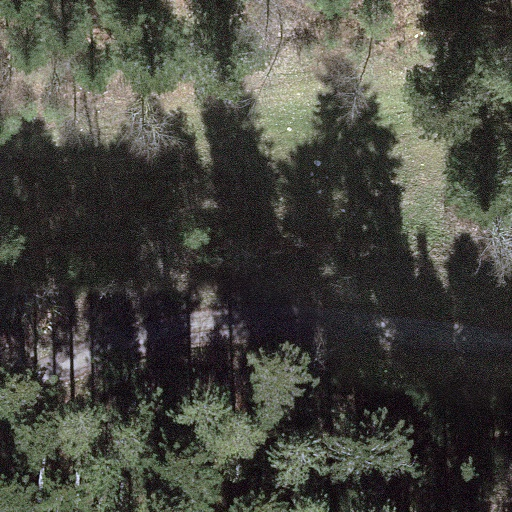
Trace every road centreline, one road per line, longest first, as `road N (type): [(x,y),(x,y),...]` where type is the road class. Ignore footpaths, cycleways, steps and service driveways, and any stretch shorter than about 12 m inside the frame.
road 1 (track): [(511,345),(307,316),(219,317),(127,332),(0,388)]
road 2 (track): [(0,140),(274,95),(511,71)]
